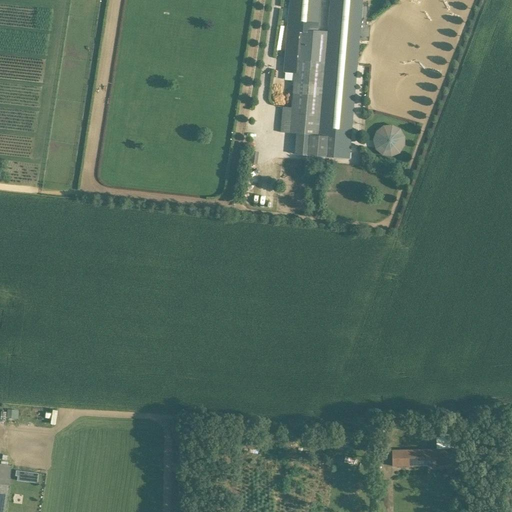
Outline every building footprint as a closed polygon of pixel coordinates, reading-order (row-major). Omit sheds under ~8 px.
[(368,3),(362,2),(362,0),(330,0),(328,32),(319,32),(320,0),(289,0),(283,72),(284,72),(285,72),(294,73),(293,78),(291,107),(289,133),(296,134),(296,139),(294,155),(349,159),(351,138),(359,40),(368,41),(370,25),(366,25),(368,3)] [(374,154),(403,154),(403,125),(374,126),(374,154)] [(253,164),(255,151),(248,150),(246,163),(253,164)] [(19,410),(7,409),(7,418),(18,419),(19,410)] [(392,449),(392,466),(429,465),(452,465),(451,449),(392,449)] [(0,511),(4,511),(8,485),(11,466),(0,464),(0,511)] [(37,483),(38,473),(16,471),(16,476),(18,476),(18,480),(37,483)]
